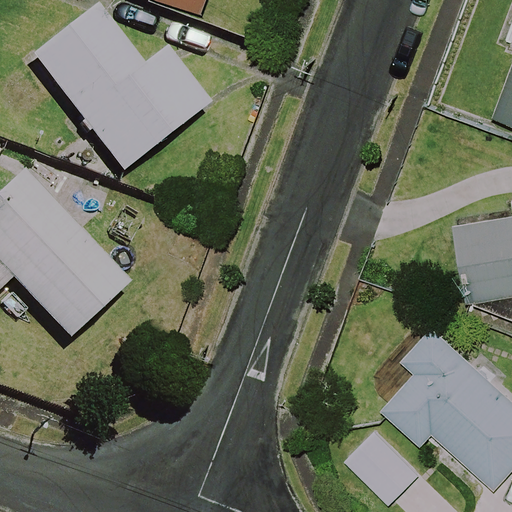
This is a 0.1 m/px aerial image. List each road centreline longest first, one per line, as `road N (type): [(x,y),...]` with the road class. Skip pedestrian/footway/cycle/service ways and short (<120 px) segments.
road 1 (residential): [(385,0),(194,511)]
road 2 (residential): [(114,511),(0,470)]
